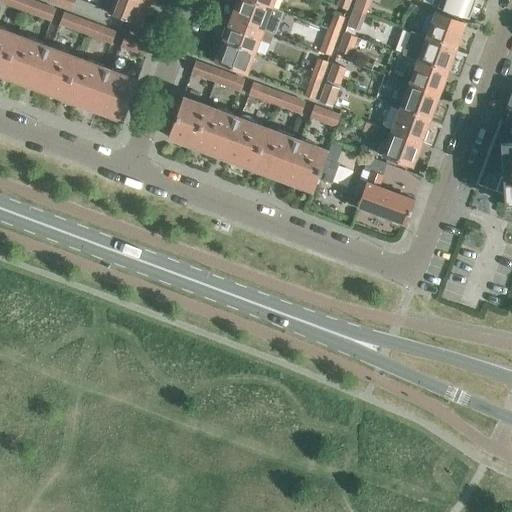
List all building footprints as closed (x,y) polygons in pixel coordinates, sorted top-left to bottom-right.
[(25,10),(28,0),(19,0),(17,7),(25,10)] [(33,13),(37,2),(32,0),(28,0),(25,10),(33,13)] [(109,11),(109,12),(141,24),(149,1),(146,0),(98,0),(96,6),(109,11)] [(271,7),(253,0),(237,0),(235,4),(234,4),(230,14),(232,15),(231,17),(274,33),(282,11),(271,7)] [(356,0),(353,8),(366,13),(371,0),(356,0)] [(432,0),(431,4),(468,18),(474,0),(432,0)] [(43,16),(47,5),(37,2),(33,13),(43,16)] [(43,16),(51,20),(55,9),(47,5),(43,16)] [(366,13),(353,8),(347,26),(360,31),(366,13)] [(72,15),(63,12),(59,23),(68,26),(72,15)] [(464,23),(434,12),(426,35),(456,46),(457,44),(458,44),(462,35),(460,34),(464,23)] [(334,13),(329,28),(338,32),(343,17),(334,13)] [(77,29),(81,18),(72,15),(68,26),(77,29)] [(270,43),(274,33),(231,17),(227,27),(226,26),(222,36),(224,37),(223,39),(255,51),(259,40),(270,43)] [(85,32),(89,21),(81,18),(77,29),(85,32)] [(93,35),(97,24),(89,21),(85,32),(93,35)] [(103,39),(107,28),(97,24),(93,35),(103,39)] [(0,27),(0,73),(1,74),(16,34),(0,27)] [(103,39),(111,42),(115,31),(107,28),(103,39)] [(338,32),(329,28),(323,44),(332,47),(338,32)] [(344,33),(338,50),(352,55),(358,38),(344,33)] [(16,34),(1,74),(61,97),(77,56),(16,34)] [(133,38),(124,35),(120,45),(129,48),(133,38)] [(426,35),(417,60),(447,70),(448,68),(449,68),(453,59),(452,58),(456,46),(426,35)] [(137,52),(141,41),(133,38),(129,48),(137,52)] [(255,51),(223,39),(219,49),(217,48),(214,58),(215,58),(214,62),(246,74),(255,51)] [(137,52),(146,55),(150,44),(141,41),(137,52)] [(122,119),(137,79),(77,56),(61,97),(122,119)] [(312,73),(321,76),(327,62),(317,58),(312,73)] [(447,70),(417,60),(409,83),(438,94),(439,91),(441,92),(444,82),(443,82),(447,70)] [(203,64),(195,61),(191,73),(199,75),(203,64)] [(333,62),(327,79),(341,84),(347,67),(333,62)] [(210,67),(203,64),(199,75),(206,78),(210,67)] [(210,67),(206,78),(213,81),(217,69),(210,67)] [(225,72),(217,69),(213,81),(221,84),(225,72)] [(231,87),(235,76),(225,72),(221,84),(231,87)] [(321,76),(312,73),(303,95),(313,99),(321,76)] [(244,79),(235,76),(231,87),(240,91),(244,79)] [(262,86),(252,83),(248,94),(257,97),(262,86)] [(409,83),(400,107),(430,118),(431,115),(432,115),(436,106),(434,105),(438,94),(409,83)] [(319,101),(331,106),(338,89),(325,84),(319,101)] [(267,101),(271,90),(262,86),(257,97),(267,101)] [(275,104),(279,93),(271,90),(267,101),(275,104)] [(511,92),(507,106),(510,106),(503,123),(502,122),(501,119),(499,118),(494,134),(475,183),(477,184),(477,183),(502,193),(503,201),(503,204),(505,203),(511,202),(511,92)] [(283,107),(287,96),(279,93),(275,104),(283,107)] [(183,96),(167,136),(189,144),(204,104),(183,96)] [(287,96),(283,107),(293,110),(297,99),(287,96)] [(383,111),(386,102),(374,98),(371,107),(383,111)] [(297,99),(293,110),(300,113),(305,102),(297,99)] [(189,144),(203,149),(251,167),(266,127),(254,122),(254,123),(219,110),(219,109),(204,104),(189,144)] [(318,120),(322,109),(313,106),(309,116),(318,120)] [(430,118),(400,107),(391,131),(421,141),(422,139),(424,139),(427,130),(426,130),(430,118)] [(327,123),(331,112),(322,109),(318,120),(327,123)] [(327,123),(335,126),(339,115),(331,112),(327,123)] [(374,135),(377,126),(365,122),(362,131),(374,135)] [(266,127),(251,167),(311,190),(327,150),(314,145),(313,146),(277,132),(277,131),(266,127)] [(417,153),(421,141),(391,131),(388,141),(383,139),(380,141),(377,150),(377,153),(412,166),(413,162),(415,163),(418,154),(417,153)] [(409,214),(411,209),(410,209),(413,199),(378,186),(387,163),(369,157),(364,170),(370,172),(367,182),(359,179),(355,190),(362,193),(357,206),(404,224),(408,214),(409,214)]
